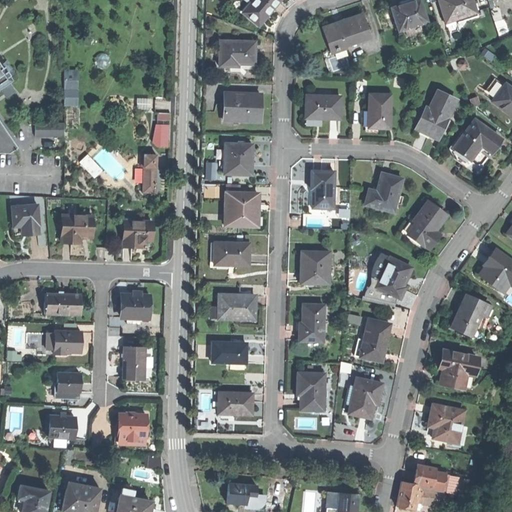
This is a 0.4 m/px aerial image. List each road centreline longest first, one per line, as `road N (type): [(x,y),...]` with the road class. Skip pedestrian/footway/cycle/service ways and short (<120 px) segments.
road 1 (residential): [(283,149),(272,430),(285,446),(389,457)]
road 2 (secondary): [(180,274),(188,0)]
road 3 (residential): [(389,457),(419,314),(441,267),(486,212)]
road 4 (secondary): [(186,511),(175,421),(180,274)]
road 5 (residential): [(283,149),(413,158),(486,212)]
road 6 (residential): [(327,0),(289,22),(283,149)]
road 7 (residential): [(102,271),(99,393)]
